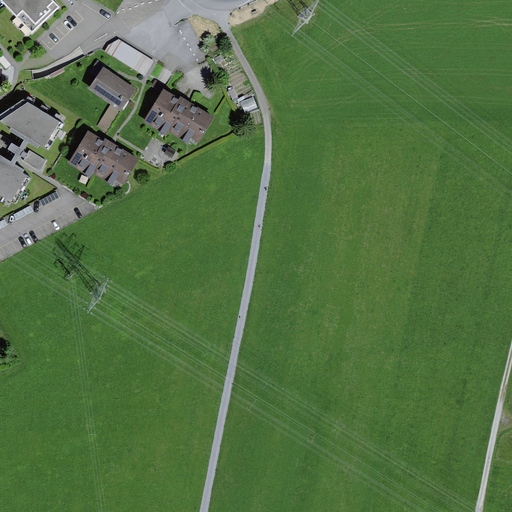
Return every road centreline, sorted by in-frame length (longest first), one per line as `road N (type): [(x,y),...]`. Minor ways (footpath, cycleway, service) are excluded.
road 1 (track): [(204,511),(267,165)]
road 2 (track): [(484,511),(511,370)]
